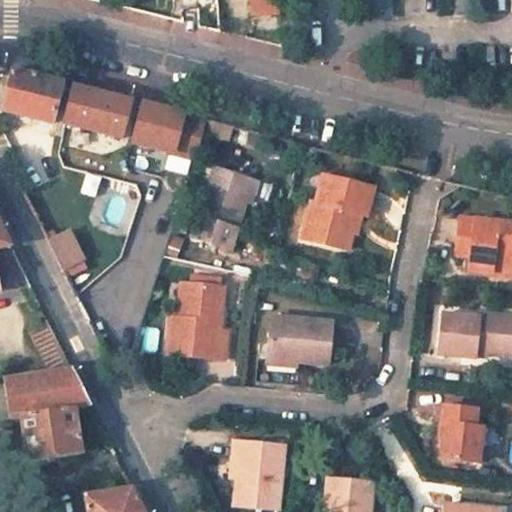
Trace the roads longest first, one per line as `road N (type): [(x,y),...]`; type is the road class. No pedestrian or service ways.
road 1 (residential): [(133,433),(211,399),(341,413),(391,388),(435,119)]
road 2 (unclassified): [(435,119),(0,15)]
road 3 (unclassified): [(133,433),(0,178)]
road 4 (unknown): [(80,332),(135,277),(158,193),(145,170),(70,149)]
